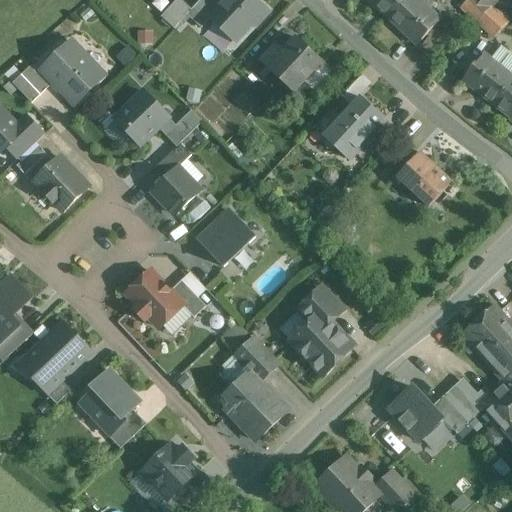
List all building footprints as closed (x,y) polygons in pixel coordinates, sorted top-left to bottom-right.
[(180,0),(178,0),(162,18),(174,30),(192,10),(180,0)] [(266,11),(254,0),(226,0),(213,15),(225,26),(221,30),(236,44),(266,11)] [(404,0),(369,0),(388,18),(404,0)] [(417,0),(404,0),(388,18),(417,45),(439,21),(417,0)] [(482,0),(468,0),(461,8),(478,23),(492,8),(482,0)] [(499,0),(482,0),(492,8),(499,0)] [(492,8),(478,23),(495,38),(508,24),(492,8)] [(192,10),(174,30),(186,40),(203,21),(192,10)] [(297,39),(286,52),(278,45),(261,63),(294,94),(304,83),(322,63),(323,63),(297,39)] [(73,44),(67,50),(64,47),(60,47),(55,51),(55,56),(58,58),(43,73),(74,106),(105,77),(73,44)] [(511,56),(501,48),(491,60),(484,55),(464,83),(496,107),(511,85),(511,56)] [(322,63),(304,83),(315,92),(333,73),(322,63)] [(30,68),(13,85),(32,105),(50,88),(30,68)] [(511,85),(496,107),(511,118),(511,85)] [(176,127),(144,94),(116,121),(121,126),(117,130),(129,143),(133,139),(141,147),(159,130),(166,137),(176,127)] [(340,123),(325,139),(349,161),(386,121),(362,100),(340,123)] [(17,127),(0,108),(0,154),(1,155),(7,149),(7,148),(33,123),(27,117),(17,127)] [(176,127),(166,137),(177,149),(181,145),(203,124),(192,112),(176,127)] [(330,113),(315,130),(325,139),(340,123),(330,113)] [(33,123),(7,148),(7,149),(19,161),(45,136),(33,123)] [(177,149),(155,170),(166,182),(179,169),(192,157),(181,145),(177,149)] [(39,147),(17,168),(34,185),(35,183),(36,183),(55,165),(39,147)] [(452,183),(421,154),(408,168),(412,172),(402,183),(429,209),(452,183)] [(89,189),(61,159),(55,165),(36,183),(63,213),(89,189)] [(166,182),(154,193),(176,216),(201,193),(179,169),(166,182)] [(342,214),(331,205),(317,221),(328,231),(342,214)] [(231,213),(200,242),(225,269),(233,261),(245,250),(256,239),(231,213)] [(152,269),(157,276),(159,275),(167,287),(184,276),(171,256),(152,269)] [(171,293),(151,273),(128,296),(139,307),(134,311),(135,313),(136,312),(144,321),(144,322),(145,323),(149,319),(161,330),(184,308),(184,307),(171,293)] [(12,279),(0,289),(0,348),(21,329),(12,320),(32,300),(12,279)] [(207,308),(182,282),(171,293),(184,307),(184,308),(195,320),(207,308)] [(342,315),(319,291),(299,310),(311,323),(321,313),(332,325),(342,315)] [(511,325),(495,307),(462,337),(488,366),(496,358),(491,353),(511,334),(511,325)] [(332,325),(321,313),(311,323),(290,343),(306,360),(307,359),(325,378),(355,349),(344,338),(343,339),(336,332),(338,331),(332,325)] [(66,325),(31,357),(32,358),(24,365),(37,378),(34,381),(47,396),(72,372),(70,370),(79,362),(81,364),(89,356),(76,342),(79,339),(66,325)] [(21,329),(0,348),(0,359),(4,363),(30,338),(21,329)] [(511,334),(491,353),(496,358),(488,366),(503,384),(511,393),(511,334)] [(279,367),(254,341),(236,358),(251,374),(252,373),(261,383),(279,367)] [(72,372),(47,396),(57,406),(82,383),(72,372)] [(124,389),(125,388),(110,372),(92,389),(95,392),(81,405),(111,436),(111,437),(127,422),(125,419),(134,411),(140,405),(124,389)] [(261,383),(252,373),(251,374),(227,397),(234,404),(227,411),(257,443),(289,413),(261,383)] [(511,393),(503,384),(480,405),(511,441),(511,393)] [(444,421),(414,389),(390,411),(420,443),(444,421)] [(134,411),(125,419),(127,422),(111,437),(111,436),(109,438),(121,450),(147,425),(134,411)] [(137,479),(166,508),(197,476),(189,468),(193,464),(180,451),(176,455),(168,447),(137,479)] [(359,473),(346,459),(316,488),(337,510),(349,511),(350,511),(364,511),(381,496),(375,490),(369,483),(371,481),(361,471),(359,473)] [(405,511),(418,500),(393,473),(375,490),(381,496),(396,511),(405,511)]
